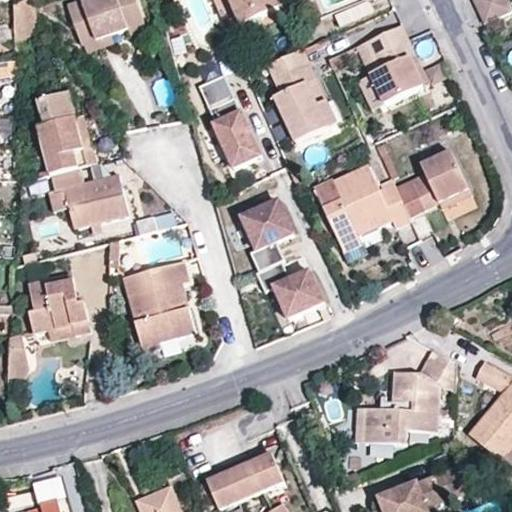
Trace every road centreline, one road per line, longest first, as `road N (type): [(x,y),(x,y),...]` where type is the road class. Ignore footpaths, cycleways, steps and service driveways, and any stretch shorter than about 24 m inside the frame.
road 1 (tertiary): [(511,255),(252,376)]
road 2 (tertiary): [(252,376),(0,456)]
road 3 (residential): [(165,155),(193,161),(252,376)]
road 4 (residential): [(441,0),(511,145)]
